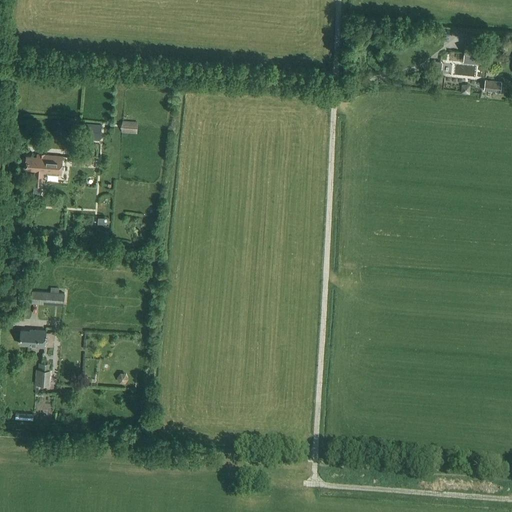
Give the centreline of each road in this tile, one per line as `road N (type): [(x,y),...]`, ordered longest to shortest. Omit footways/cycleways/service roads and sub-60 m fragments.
road 1 (track): [(340,0),(313,484)]
road 2 (unclassified): [(345,81),(0,55)]
road 3 (track): [(313,484),(242,460),(0,443)]
road 4 (track): [(511,499),(313,484)]
